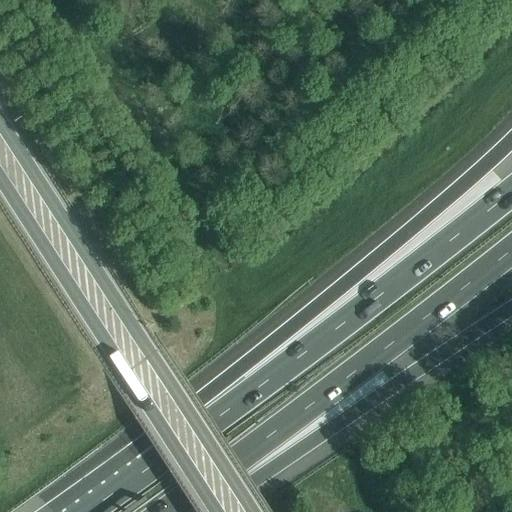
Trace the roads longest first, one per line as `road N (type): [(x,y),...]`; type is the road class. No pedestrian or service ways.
road 1 (motorway): [(511,136),(146,469)]
road 2 (motorway): [(251,511),(0,120)]
road 3 (motorway): [(511,188),(146,469)]
road 4 (motorway): [(162,511),(511,252)]
road 5 (motorway): [(179,511),(511,307)]
road 6 (motorway): [(23,215),(215,511)]
